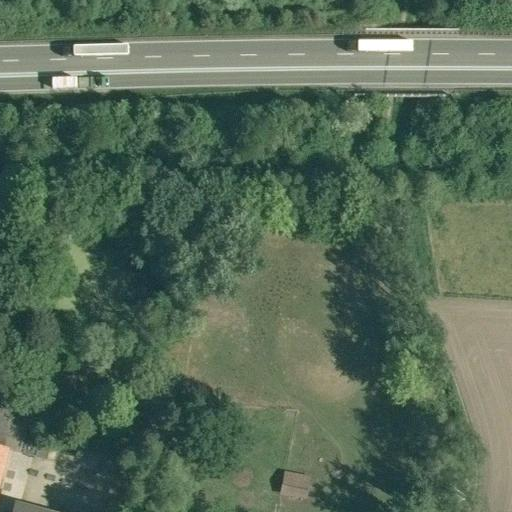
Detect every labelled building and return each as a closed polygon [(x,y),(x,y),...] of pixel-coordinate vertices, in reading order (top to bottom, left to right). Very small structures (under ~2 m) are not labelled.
[(18,384),(0,384),(0,409),(13,414),(18,384)] [(103,453),(29,432),(24,451),(98,472),(103,453)] [(0,485),(11,448),(0,445),(0,485)] [(148,466),(103,453),(98,472),(142,485),(148,466)] [(283,475),(282,498),(310,499),(311,476),(283,475)]
